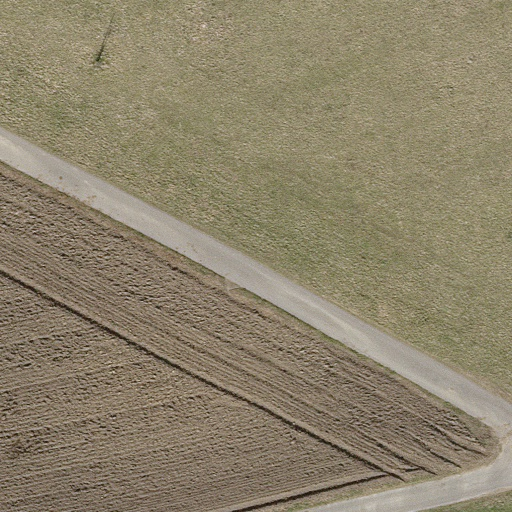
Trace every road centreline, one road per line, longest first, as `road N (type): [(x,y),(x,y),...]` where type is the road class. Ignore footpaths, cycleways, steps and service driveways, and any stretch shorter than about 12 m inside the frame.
road 1 (track): [(511,425),(0,143)]
road 2 (track): [(511,479),(375,511)]
